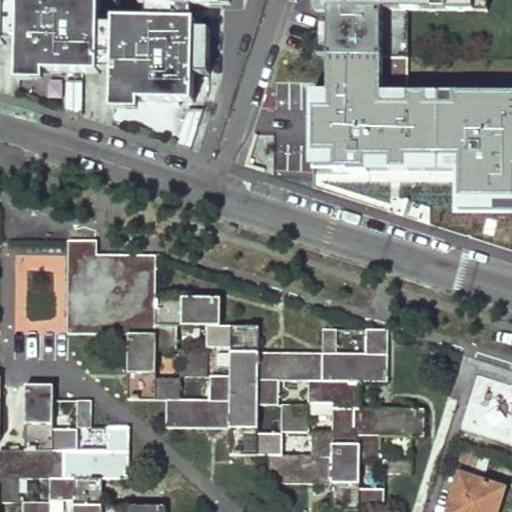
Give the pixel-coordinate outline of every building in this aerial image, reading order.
[(0,0),(0,47),(11,47),(11,43),(11,0),(0,0)] [(25,0),(11,0),(11,43),(26,43),(25,0)] [(25,0),(26,43),(25,74),(51,74),(106,74),(106,71),(105,26),(105,0),(25,0)] [(332,0),(333,14),(334,58),(408,58),(408,14),(490,14),(489,0),(332,0)] [(197,21),(197,6),(152,6),(152,21),(197,21)] [(324,58),(334,58),(333,14),(323,14),(324,58)] [(152,21),(118,21),(118,26),(119,71),(119,102),(146,102),(201,102),(201,74),(200,31),(200,21),(197,21),(152,21)] [(105,26),(106,71),(119,71),(118,26),(105,26)] [(214,31),(200,31),(201,74),(214,74),(214,31)] [(446,73),(446,82),(472,83),(471,73),(446,73)] [(25,74),(25,83),(51,84),(51,74),(25,74)] [(277,96),(291,96),(291,81),(315,81),(315,76),(277,75),(277,96)] [(446,82),(315,81),(291,81),(291,96),(291,124),(279,125),(277,160),(370,162),(425,163),(445,164),(460,164),(511,165),(511,82),(472,83),(446,82)] [(89,84),(73,84),(72,111),(88,116),(89,84)] [(119,102),(119,112),(146,111),(146,102),(119,102)] [(208,111),(195,111),(184,146),(196,150),(208,111)] [(425,163),(370,162),(370,174),(396,174),(396,171),(425,172),(425,163)] [(460,164),(445,164),(445,167),(460,172),(460,164)] [(383,511),(384,490),(361,489),(361,459),(383,460),(384,437),(425,437),(426,410),(362,408),(362,381),(388,382),(389,330),(371,330),(370,354),(341,353),(341,329),(326,329),(326,352),(262,351),(262,325),(223,324),(223,298),(157,297),(158,257),(100,256),(100,244),(72,243),(70,336),(131,337),(130,402),(168,403),(167,429),(230,431),(230,458),(268,458),(267,485),(333,486),(332,511),(383,511)] [(0,511),(165,511),(166,505),(103,505),(103,479),(128,480),(128,427),(105,427),(105,453),(77,452),(77,427),(54,427),(54,388),(27,387),(26,451),(0,450),(0,511)] [(77,402),(77,427),(93,427),(93,401),(77,401),(77,402)] [(471,479),(481,451),(454,443),(445,470),(461,475),(471,479)] [(386,459),(386,475),(413,476),(413,460),(386,459)] [(461,475),(448,511),(496,511),(504,490),(471,479),(461,475)]
